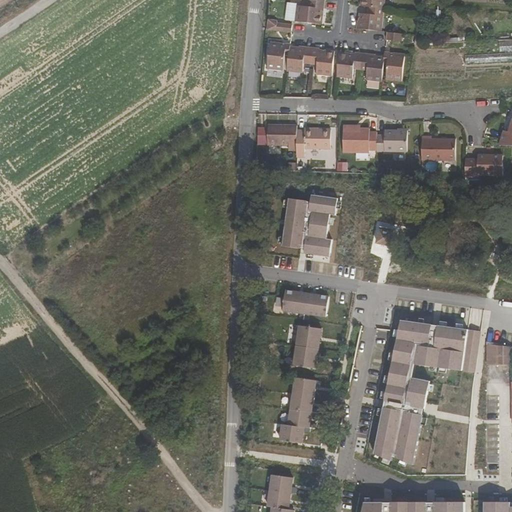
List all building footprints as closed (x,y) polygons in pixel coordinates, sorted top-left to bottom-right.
[(325,2),(310,0),(302,0),(301,6),(297,6),(295,22),(315,25),(322,26),(323,14),(325,2)] [(361,0),(361,6),(369,7),(385,9),(385,0),(361,0)] [(368,14),(360,13),(360,19),(358,29),(365,30),(382,32),(385,9),(369,7),(368,14)] [(278,20),(268,19),(267,31),(277,32),(278,24),(278,20)] [(291,34),(292,26),(278,24),(277,32),(291,34)] [(387,32),(386,40),(402,42),(403,34),(387,32)] [(270,42),(267,69),(287,72),(290,47),(290,45),(290,44),(270,42)] [(311,66),(312,50),(290,47),(287,72),(304,74),(305,65),(311,66)] [(317,75),(332,77),(335,52),(312,50),(311,66),(318,66),(317,75)] [(385,58),(382,80),(402,82),(405,54),(385,52),(385,56),(385,58)] [(363,55),(340,53),(337,78),(353,79),(354,70),(361,71),(363,55)] [(467,62),(501,63),(501,55),(467,54),(467,62)] [(361,71),(366,71),(365,81),(382,83),(382,80),(385,58),(363,55),(361,71)] [(511,145),(511,120),(509,131),(504,130),(499,145),(511,145)] [(267,125),(267,145),(288,145),(288,154),(296,154),(297,131),(297,126),(267,125)] [(357,129),(357,126),(344,126),(343,152),(370,153),(370,150),(377,151),(377,135),(370,135),(370,130),(357,129)] [(330,150),(331,130),(305,129),(304,131),(297,131),(296,154),(296,157),(304,157),(305,149),(330,150)] [(407,152),(407,131),(385,130),(385,135),(377,135),(377,151),(407,152)] [(432,140),(432,137),(422,137),(421,161),(455,162),(456,140),(432,140)] [(477,177),(477,174),(502,174),(503,156),(477,156),(477,159),(465,159),(464,176),(477,177)] [(391,247),(394,232),(379,229),(376,244),(391,247)] [(17,265),(24,259),(18,251),(10,257),(17,265)] [(329,276),(338,277),(342,252),(333,251),(329,276)] [(283,310),(303,313),(306,293),(286,290),(283,310)] [(327,296),(306,293),(303,313),(324,316),(327,296)] [(296,346),(319,349),(321,329),(298,326),(296,346)] [(506,368),(506,346),(486,345),(486,367),(506,368)] [(319,349),(296,346),(294,365),(317,368),(319,349)] [(293,394),(314,397),(316,381),(296,378),(293,394)] [(312,413),(314,397),(293,394),(291,410),(312,413)] [(312,413),(291,410),(289,425),(305,427),(310,428),(312,413)] [(281,424),(279,440),(303,443),(305,427),(289,425),(281,424)] [(293,478),(272,475),(270,498),(268,497),(267,506),(271,507),(289,509),(293,478)] [(383,511),(384,503),(365,502),(363,511),(383,511)] [(409,511),(409,502),(392,502),(391,511),(409,511)] [(427,511),(428,502),(409,502),(409,511),(427,511)] [(465,511),(465,503),(435,502),(434,511),(465,511)] [(511,502),(485,502),(484,511),(511,511),(511,507),(511,502)]
